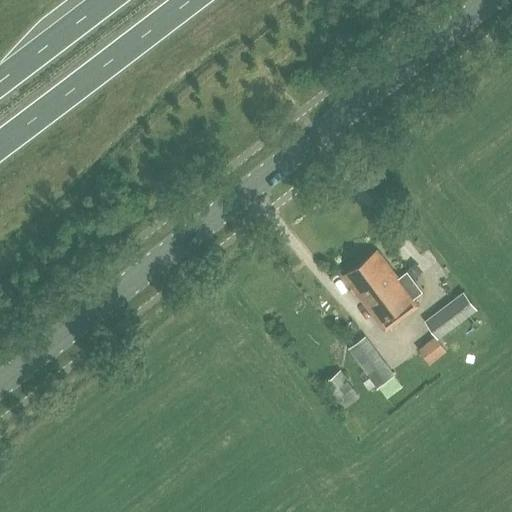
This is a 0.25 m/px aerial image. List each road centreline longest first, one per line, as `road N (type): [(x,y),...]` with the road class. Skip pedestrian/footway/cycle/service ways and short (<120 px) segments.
road 1 (tertiary): [(0,383),(491,0)]
road 2 (trunk): [(0,146),(188,0)]
road 3 (trunk): [(109,0),(0,83)]
